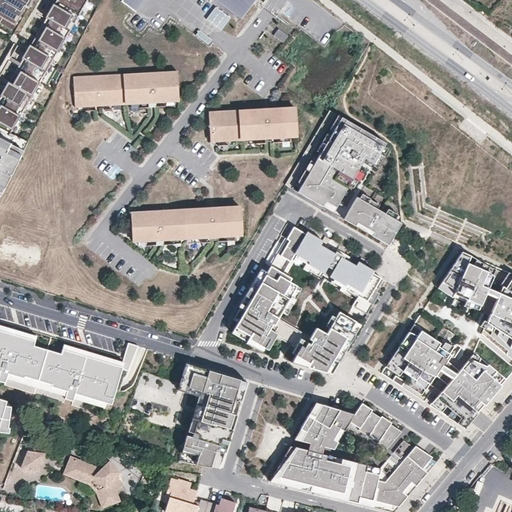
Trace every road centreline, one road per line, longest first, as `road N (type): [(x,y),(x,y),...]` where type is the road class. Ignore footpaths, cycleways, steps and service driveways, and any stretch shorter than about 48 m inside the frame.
road 1 (residential): [(200,356),(279,215),(296,207),(386,255),(398,276),(344,380)]
road 2 (residential): [(354,511),(239,480),(262,374)]
road 3 (residential): [(200,356),(0,297)]
road 4 (primary): [(368,0),(491,92)]
road 5 (residential): [(472,458),(344,380)]
